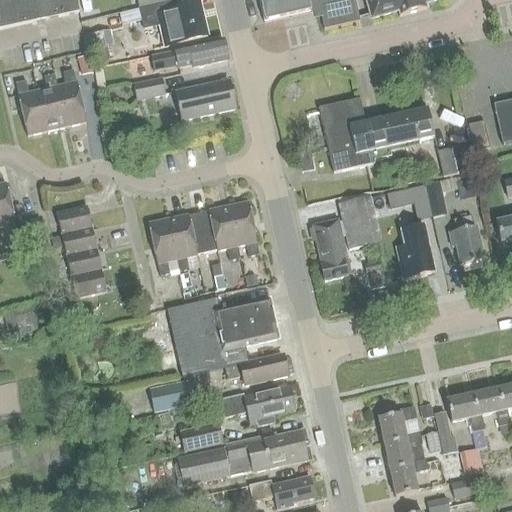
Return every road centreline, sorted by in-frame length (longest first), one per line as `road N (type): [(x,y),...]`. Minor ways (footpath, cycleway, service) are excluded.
road 1 (residential): [(266,163),(153,186),(102,169),(50,175),(0,154)]
road 2 (residential): [(248,72),(454,24),(481,0)]
road 3 (residential): [(313,354),(511,312)]
road 4 (residential): [(313,354),(266,163)]
road 5 (residential): [(348,511),(313,354)]
